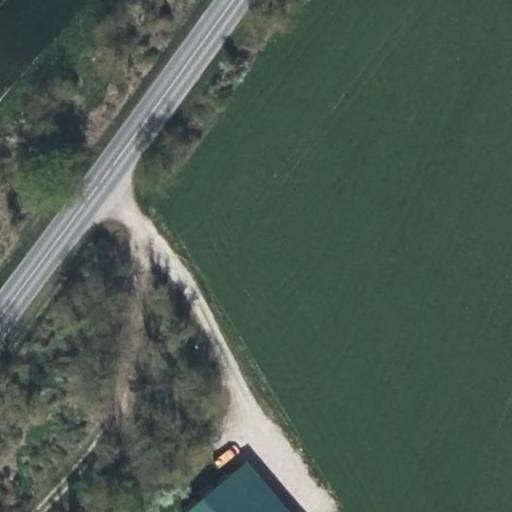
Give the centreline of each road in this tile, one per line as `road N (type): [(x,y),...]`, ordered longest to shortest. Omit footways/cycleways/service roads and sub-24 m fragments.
road 1 (secondary): [(0,321),(234,0)]
road 2 (track): [(27,511),(131,374),(131,210),(97,179)]
